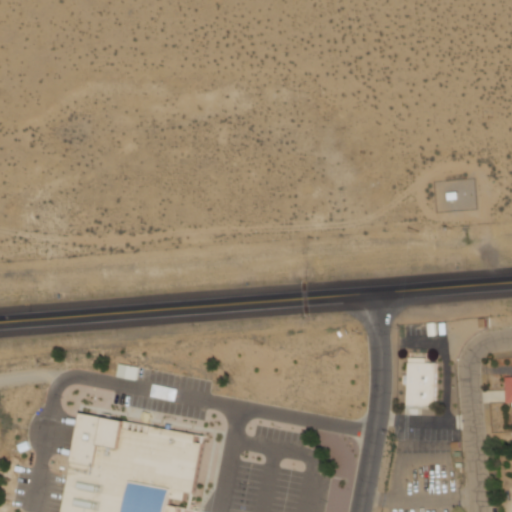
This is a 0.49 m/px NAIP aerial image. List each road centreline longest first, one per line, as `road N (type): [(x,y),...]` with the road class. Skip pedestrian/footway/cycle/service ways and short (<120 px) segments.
road 1 (primary): [(511,280),(0,319)]
road 2 (residential): [(377,292),(381,396),(360,511)]
road 3 (residential): [(480,511),(469,354),(487,339),(511,336)]
